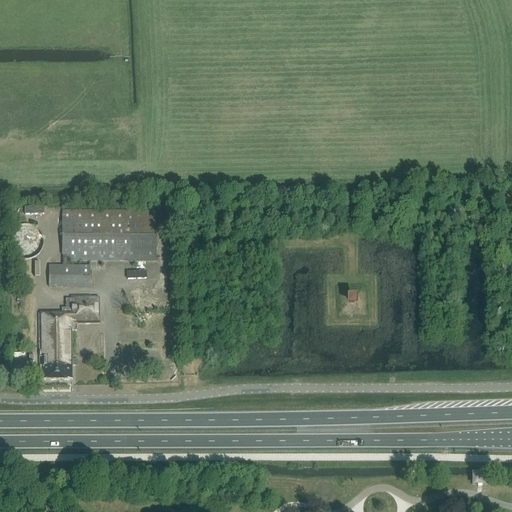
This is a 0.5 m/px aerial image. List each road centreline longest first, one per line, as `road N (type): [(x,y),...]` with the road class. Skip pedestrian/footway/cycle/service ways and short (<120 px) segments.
road 1 (unclassified): [(0,398),(511,387)]
road 2 (trunk): [(511,414),(0,422)]
road 3 (trunk): [(0,443),(511,440)]
road 4 (track): [(190,396),(192,249),(353,241)]
